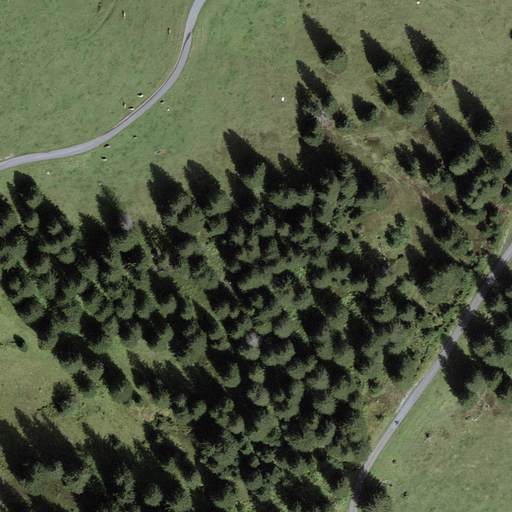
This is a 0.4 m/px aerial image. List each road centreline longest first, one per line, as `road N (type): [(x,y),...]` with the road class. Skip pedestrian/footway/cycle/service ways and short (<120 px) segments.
road 1 (unclassified): [(352,511),(371,459),(511,248)]
road 2 (unclassified): [(199,0),(178,66),(155,96),(94,143),(0,167)]
